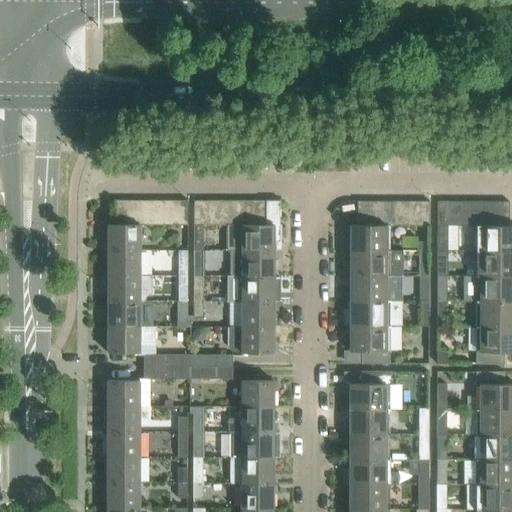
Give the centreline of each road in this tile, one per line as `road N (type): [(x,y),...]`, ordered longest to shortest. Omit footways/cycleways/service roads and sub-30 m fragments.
road 1 (tertiary): [(26,98),(511,98)]
road 2 (residential): [(24,511),(26,98)]
road 3 (residential): [(307,511),(310,184)]
road 4 (residential): [(310,184),(89,183)]
road 5 (residential): [(511,183),(310,184)]
